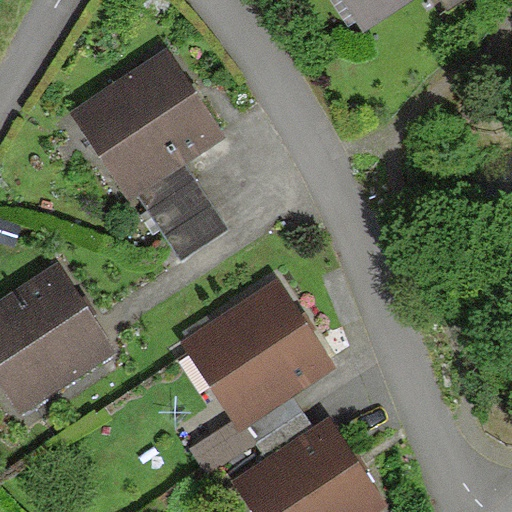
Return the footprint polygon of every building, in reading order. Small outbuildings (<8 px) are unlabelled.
[(344,0),(364,30),(408,0),(344,0)] [(130,195),(136,190),(179,161),(222,132),(168,52),(75,115),(130,195)] [(225,229),(179,161),(136,190),(182,258),(225,229)] [(0,302),(0,379),(24,416),(118,354),(59,264),(0,302)] [(193,337),(239,417),(332,363),(286,283),(193,337)] [(233,480),(254,511),(363,511),(395,491),(340,409),(233,480)]
